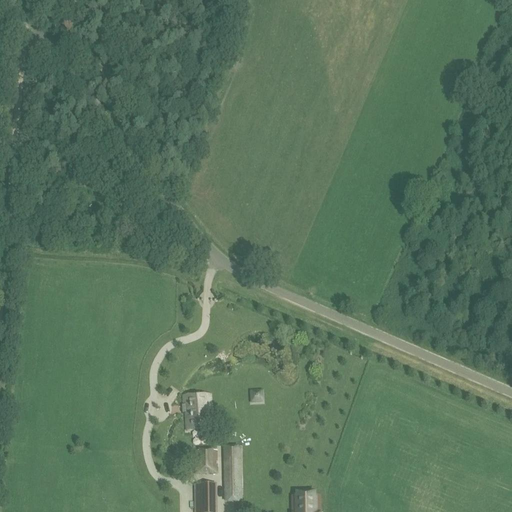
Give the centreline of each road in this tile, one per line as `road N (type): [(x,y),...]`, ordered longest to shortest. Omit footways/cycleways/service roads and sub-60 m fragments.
road 1 (unclassified): [(511,396),(215,258),(10,0)]
road 2 (track): [(0,294),(26,20)]
